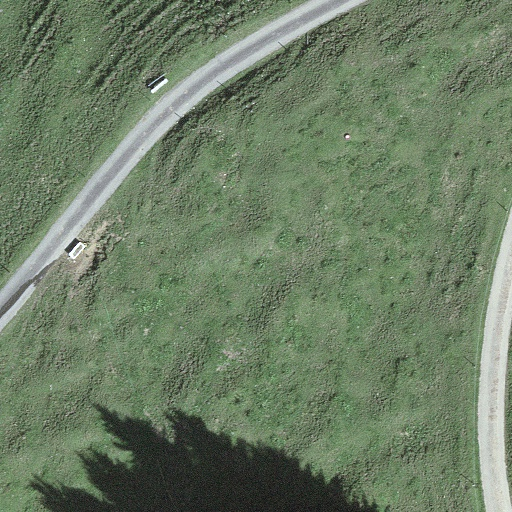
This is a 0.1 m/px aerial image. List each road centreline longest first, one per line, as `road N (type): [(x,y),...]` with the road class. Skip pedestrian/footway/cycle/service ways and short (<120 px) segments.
road 1 (track): [(0,310),(182,98),(240,56),(345,0)]
road 2 (track): [(511,254),(498,337),(501,511)]
